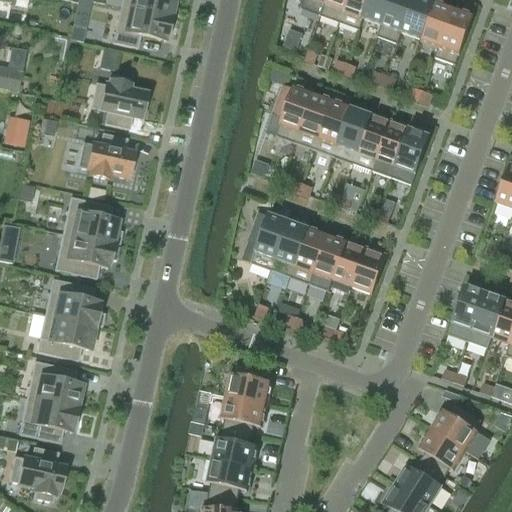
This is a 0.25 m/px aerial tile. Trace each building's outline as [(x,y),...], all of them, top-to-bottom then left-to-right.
[(85,22),(93,2),(86,0),(81,0),(75,18),(85,22)] [(121,0),(119,10),(169,20),(173,0),(121,0)] [(319,18),(325,0),(292,0),(292,1),(302,4),(299,11),(319,18)] [(339,25),(347,0),(325,0),(319,18),(339,25)] [(347,0),(339,25),(358,32),(369,0),(347,0)] [(377,39),(390,0),(369,0),(358,32),(359,32),(363,21),(380,27),(376,38),(377,39)] [(396,46),(412,0),(390,0),(377,39),(396,46)] [(422,0),(412,0),(396,46),(397,46),(401,35),(419,41),(433,4),(422,0)] [(434,60),(452,11),(433,4),(419,41),(438,48),(433,59),(434,60)] [(118,15),(111,46),(136,51),(139,38),(164,44),(168,26),(169,20),(119,10),(118,15)] [(452,11),(434,60),(455,67),(472,18),(452,11)] [(303,63),(313,66),(317,55),(307,52),(303,63)] [(341,77),(346,65),(336,62),(331,73),(341,77)] [(346,65),(341,77),(350,80),(355,69),(346,65)] [(0,81),(18,85),(20,74),(0,70),(0,81)] [(381,87),(384,78),(373,73),(369,83),(381,87)] [(139,121),(144,97),(127,93),(129,82),(111,78),(108,89),(94,86),(89,110),(106,114),(103,127),(128,132),(130,119),(139,121)] [(384,78),(381,87),(392,91),(396,82),(384,78)] [(18,85),(0,81),(0,93),(16,96),(18,85)] [(282,88),(272,116),(281,119),(276,135),(275,138),(295,145),(313,96),(292,89),(292,91),(282,88)] [(418,105),(422,93),(413,90),(408,102),(418,105)] [(422,93),(418,105),(428,108),(431,97),(422,93)] [(313,96),(295,145),(314,152),(332,103),(313,96)] [(332,103),(314,152),(333,159),(351,110),(332,103)] [(351,110),(333,159),(352,166),(370,117),(351,110)] [(272,116),(266,132),(276,135),(281,119),(272,116)] [(370,117),(352,166),(372,173),(389,124),(370,117)] [(4,138),(3,144),(3,145),(4,145),(4,146),(5,146),(6,146),(8,147),(9,147),(10,148),(14,148),(16,148),(19,149),(21,149),(22,148),(24,144),(25,138),(25,137),(25,136),(25,131),(24,127),(23,126),(23,125),(22,125),(21,125),(20,124),(20,123),(18,123),(15,123),(16,123),(16,124),(15,124),(15,125),(14,125),(13,125),(13,126),(12,126),(11,126),(11,127),(11,128),(10,128),(10,129),(10,130),(10,131),(9,131),(9,132),(8,133),(7,133),(6,134),(6,135),(5,136),(5,137),(5,138),(4,138)] [(389,124),(372,173),(391,180),(395,169),(408,131),(389,124)] [(395,169),(391,180),(411,187),(415,176),(429,138),(408,131),(395,169)] [(126,181),(131,157),(123,155),(125,142),(101,137),(98,150),(81,146),(76,170),(90,173),(89,178),(107,182),(108,177),(126,181)] [(0,201),(13,203),(19,150),(0,148),(0,201)] [(255,162),(250,175),(263,180),(268,167),(255,162)] [(511,168),(508,167),(495,205),(511,211),(511,168)] [(298,197),(302,186),(292,183),(288,194),(298,197)] [(302,186),(298,197),(308,201),(311,189),(302,186)] [(329,194),(326,204),(337,208),(341,198),(329,194)] [(341,198),(337,208),(349,212),(352,202),(341,198)] [(69,201),(61,237),(111,248),(112,247),(111,247),(111,246),(118,247),(120,235),(114,233),(116,224),(107,222),(110,210),(69,201)] [(368,208),(364,217),(376,221),(379,212),(368,208)] [(379,212),(376,221),(387,225),(391,216),(379,212)] [(270,273),(288,224),(268,216),(267,218),(258,215),(247,243),(249,244),(256,246),(257,246),(250,265),(270,273)] [(4,224),(0,244),(0,260),(14,263),(21,227),(4,224)] [(289,279),(307,231),(288,224),(270,273),(289,279)] [(308,286),(326,238),(307,231),(289,279),(308,286)] [(111,248),(61,237),(53,273),(94,282),(97,269),(106,271),(108,262),(115,263),(117,251),(111,249),(111,248)] [(326,238),(308,286),(309,287),(313,275),(332,282),(345,244),(326,238)] [(249,244),(244,257),(251,260),(256,246),(249,244)] [(351,289),(364,251),(345,244),(332,282),(351,289)] [(364,251),(351,289),(371,296),(385,259),(364,251)] [(496,265),(499,256),(488,251),(484,261),(496,265)] [(499,256),(496,265),(507,269),(510,260),(499,256)] [(51,282),(43,319),(93,330),(94,328),(100,329),(103,317),(96,315),(98,306),(89,304),(92,292),(51,282)] [(471,333),(485,295),(465,288),(451,325),(471,333)] [(490,340),(504,302),(485,295),(471,333),(490,340)] [(511,305),(504,302),(490,340),(509,346),(504,358),(505,358),(511,339),(511,305)] [(254,318),(263,321),(267,310),(258,306),(254,318)] [(292,331),(296,320),(287,316),(283,328),(292,331)] [(93,330),(43,319),(38,342),(35,355),(76,364),(79,351),(88,353),(93,331),(93,330)] [(296,320),(292,331),(302,335),(306,323),(296,320)] [(332,342),(335,332),(324,328),(320,338),(332,342)] [(335,332),(332,342),(343,346),(347,336),(335,332)] [(33,365),(25,401),(75,412),(76,411),(75,411),(80,388),(72,386),(74,374),(33,365)] [(226,398),(265,407),(269,385),(263,383),(265,374),(236,367),(233,377),(230,376),(226,398)] [(452,385),(455,376),(444,372),(441,381),(452,385)] [(455,376),(452,385),(463,389),(467,380),(455,376)] [(478,395),(490,399),(494,390),(482,385),(478,395)] [(222,431),(251,437),(253,428),(260,429),(265,407),(226,398),(221,420),(224,421),(222,431)] [(75,412),(25,401),(17,437),(58,446),(61,433),(70,435),(75,412)] [(430,432),(464,453),(476,434),(473,432),(479,424),(453,408),(448,416),(442,413),(430,432)] [(212,462),(251,471),(256,449),(249,447),(251,437),(222,431),(219,441),(216,440),(212,462)] [(419,463),(444,479),(449,471),(452,472),(464,453),(430,432),(418,451),(424,455),(419,463)] [(53,494),(57,495),(62,470),(54,469),(57,456),(32,450),(29,463),(13,460),(7,484),(35,490),(33,501),(51,505),(53,494)] [(208,497),(237,501),(239,491),(246,493),(251,471),(212,462),(207,484),(210,485),(208,497)] [(395,487),(429,508),(441,489),(439,488),(444,479),(419,463),(413,472),(407,468),(395,487)] [(387,511),(426,511),(429,508),(395,487),(383,506),(389,510),(387,511)] [(201,511),(241,511),(242,511),(236,511),(237,501),(208,497),(206,510),(202,510),(201,511)]
